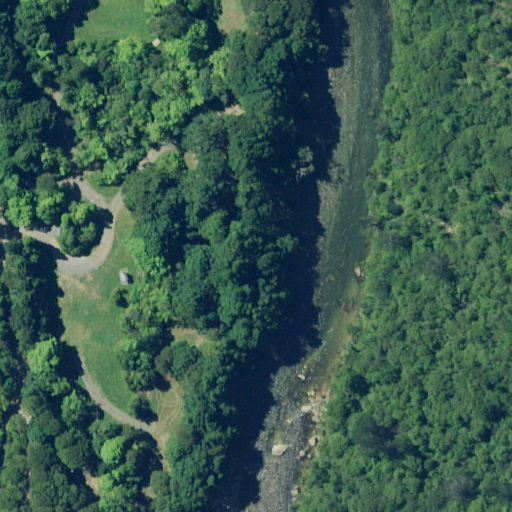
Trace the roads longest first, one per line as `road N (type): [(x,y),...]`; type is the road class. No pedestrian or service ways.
road 1 (unclassified): [(0,216),(26,389),(31,511)]
road 2 (track): [(227,0),(223,80),(169,149),(101,200)]
road 3 (track): [(2,230),(44,236),(67,264),(85,263),(108,232),(101,200),(75,194),(53,224)]
road 4 (track): [(85,263),(93,332),(115,408),(130,422),(161,428)]
road 5 (track): [(80,0),(58,69),(75,194)]
